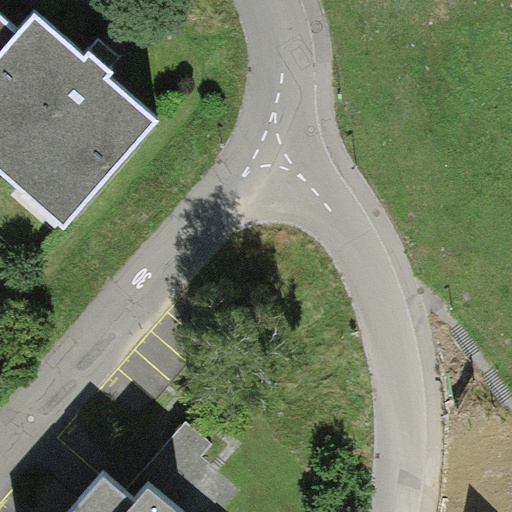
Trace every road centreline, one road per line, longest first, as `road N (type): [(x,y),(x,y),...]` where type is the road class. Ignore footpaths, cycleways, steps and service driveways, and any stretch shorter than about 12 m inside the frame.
road 1 (residential): [(395,511),(408,417),(380,293),(332,214),(264,144)]
road 2 (residential): [(264,144),(0,459)]
road 3 (residential): [(264,144),(283,62),(268,0)]
